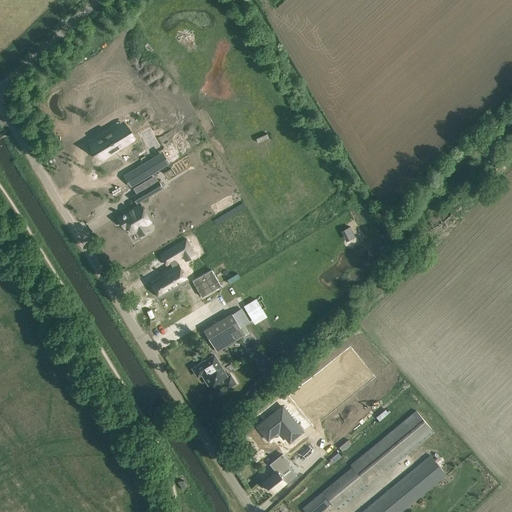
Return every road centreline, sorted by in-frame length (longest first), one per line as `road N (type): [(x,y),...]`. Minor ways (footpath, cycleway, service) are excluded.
road 1 (unclassified): [(251,511),(0,107)]
road 2 (unclassified): [(0,87),(96,0)]
